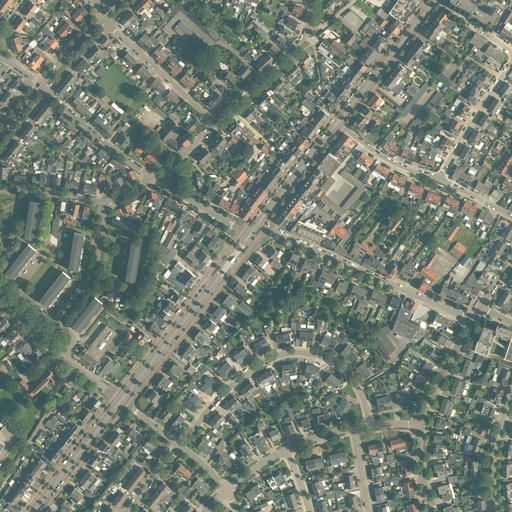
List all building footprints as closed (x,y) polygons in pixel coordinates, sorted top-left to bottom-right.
[(77,6),(74,9),(83,17),(88,12),(82,6),(75,0),(74,2),(73,3),(75,4),(77,6)] [(148,0),(143,0),(140,3),(145,8),(149,5),(152,8),(153,6),(150,3),(151,2),(150,2),(148,0)] [(154,0),(153,1),(158,6),(160,9),(162,7),(155,0),(154,0)] [(250,5),(251,0),(244,0),(241,11),(244,12),(247,4),(250,5)] [(339,5),(340,2),(331,0),(331,2),(326,1),(325,10),(328,10),(327,13),(332,13),(333,4),(339,5)] [(410,16),(419,4),(415,2),(412,0),(397,0),(388,13),(380,8),(376,14),(382,18),(386,21),(387,20),(390,15),(392,17),(403,25),(410,16)] [(178,11),(182,11),(186,6),(180,1),(174,8),(178,11)] [(8,7),(2,2),(0,5),(0,9),(4,12),(8,7)] [(27,7),(34,12),(38,7),(31,2),(27,7)] [(140,3),(135,8),(141,15),(144,12),(148,16),(150,14),(148,11),(145,8),(140,3)] [(160,9),(158,6),(154,10),(163,19),(164,18),(166,16),(167,16),(160,9)] [(296,14),(296,16),(300,17),(302,8),(291,6),(290,8),(283,6),(282,10),(284,11),(289,14),(290,12),(296,14)] [(30,18),(34,12),(27,7),(23,13),(30,18)] [(83,17),(74,9),(77,11),(74,14),(71,10),(69,12),(66,9),(63,13),(64,14),(70,19),(72,16),(78,22),(83,17)] [(456,26),(450,22),(452,21),(447,17),(449,15),(442,10),(438,15),(455,26),(456,26)] [(511,14),(511,12),(509,10),(502,22),(506,25),(511,14)] [(285,25),(286,23),(295,28),(298,22),(291,19),(292,18),(289,16),(290,14),(289,14),(284,11),(283,13),(282,13),(280,17),(285,19),(283,23),(284,24),(285,25)] [(132,24),(136,21),(137,22),(139,20),(136,17),(137,17),(135,15),(135,16),(131,12),(125,17),(130,23),(131,23),(132,24)] [(148,25),(152,25),(144,15),(141,18),(144,21),(147,25),(148,25)] [(455,26),(438,15),(435,19),(444,25),(452,31),(455,27),(455,26)] [(31,29),(25,24),(27,21),(20,17),(16,22),(23,27),(26,29),(30,31),(31,29)] [(121,21),(134,36),(138,32),(136,30),(132,26),(133,25),(132,24),(131,23),(130,23),(125,17),(121,21)] [(403,25),(392,17),(390,20),(393,22),(390,25),(391,26),(393,24),(400,29),(403,25)] [(40,24),(33,18),(31,21),(36,25),(38,26),(40,24)] [(388,23),(386,21),(382,18),(378,24),(377,24),(381,27),(382,26),(383,27),(386,23),(387,25),(388,23)] [(62,21),(59,24),(62,27),(68,33),(73,27),(67,21),(67,22),(63,19),(61,21),(62,21)] [(389,41),(396,33),(388,28),(387,30),(383,27),(382,26),(381,27),(377,24),(371,19),(367,24),(376,30),(389,41)] [(435,19),(431,24),(447,34),(449,31),(445,28),(444,28),(443,27),(444,25),(435,19)] [(279,26),(282,28),(280,31),(288,37),(289,36),(290,37),(292,34),(291,34),(292,32),(284,26),(285,25),(284,24),(283,23),(280,21),(277,23),(279,25),(279,26)] [(19,32),(23,27),(16,22),(12,27),(19,32)] [(253,25),(256,28),(265,36),(267,34),(262,29),(255,23),(253,25)] [(387,41),(382,38),(375,32),(376,30),(367,24),(367,23),(361,30),(370,36),(383,47),(387,41)] [(400,29),(393,24),(391,26),(390,25),(388,28),(396,33),(400,29)] [(431,24),(428,28),(438,34),(439,32),(441,34),(441,35),(444,37),(447,34),(431,24)] [(499,33),(505,37),(511,29),(505,25),(503,28),(499,33)] [(47,42),(54,48),(58,43),(52,37),(50,36),(53,33),(49,29),(46,26),(45,26),(41,30),(47,36),(50,39),(47,42)] [(63,38),(68,33),(62,27),(59,30),(56,27),(54,28),(57,31),(57,32),(63,38)] [(265,36),(256,28),(254,30),(258,34),(259,34),(264,38),(265,36)] [(438,34),(428,28),(426,31),(423,34),(438,46),(440,43),(437,41),(438,40),(435,38),(438,34)] [(276,36),(273,39),(281,46),(286,41),(279,36),(280,36),(274,31),(272,33),(276,36)] [(373,49),(363,42),(350,31),(343,40),(355,49),(359,44),(364,48),(357,56),(368,65),(377,53),(373,49)] [(142,45),(149,38),(147,35),(148,34),(146,32),(144,35),(143,35),(138,41),(142,45)] [(159,42),(162,38),(167,33),(165,32),(162,35),(161,35),(156,40),(159,42)] [(475,33),(473,37),(470,35),(466,41),(469,43),(469,42),(472,44),(473,45),(472,47),(474,48),(475,46),(474,45),(480,37),(475,33)] [(100,41),(100,42),(107,48),(105,51),(108,54),(109,54),(113,58),(117,55),(112,50),(111,47),(114,44),(110,41),(105,36),(100,41)] [(367,37),(363,42),(373,49),(374,48),(379,52),(383,47),(370,36),(368,38),(367,37)] [(10,39),(13,46),(28,41),(27,38),(20,40),(18,37),(10,39)] [(475,46),(479,49),(481,46),(481,47),(485,40),(480,37),(474,45),(475,46)] [(150,38),(149,38),(142,45),(147,50),(153,44),(152,43),(155,41),(153,39),(150,42),(148,39),(150,38)] [(429,55),(431,56),(433,54),(431,53),(431,52),(426,48),(428,46),(419,39),(415,44),(423,50),(429,55)] [(268,45),(266,48),(274,55),(279,49),(272,44),(266,40),(264,42),(268,45)] [(333,49),(334,49),(343,56),(347,51),(339,44),(334,40),(329,46),(333,49)] [(29,43),(28,41),(13,46),(14,52),(15,52),(15,53),(18,56),(23,50),(22,49),(21,46),(29,43)] [(319,45),(328,52),(329,53),(333,49),(329,46),(323,41),(319,45)] [(33,49),(36,47),(31,42),(24,51),(26,52),(31,47),(33,49)] [(49,53),(54,48),(47,42),(45,45),(41,42),(39,44),(43,47),(42,48),(49,53)] [(423,50),(415,44),(411,49),(425,60),(427,58),(420,53),(423,50)] [(325,54),(328,52),(319,45),(317,48),(325,54)] [(488,58),(494,49),(489,45),(484,53),(481,51),(478,56),(481,58),(483,54),(488,58),(487,59),(488,58)] [(102,51),(96,46),(92,51),(100,59),(102,60),(108,54),(105,51),(104,49),(102,51)] [(157,59),(164,51),(159,46),(157,49),(152,54),(157,59)] [(164,51),(157,59),(161,63),(166,58),(168,56),(170,58),(173,55),(171,53),(170,54),(165,49),(164,51)] [(411,49),(407,55),(414,61),(416,58),(423,63),(423,62),(425,60),(411,49)] [(494,49),(488,58),(492,60),(493,61),(499,53),(494,49)] [(32,53),(35,56),(33,59),(39,64),(44,59),(38,53),(37,54),(34,51),(32,53)] [(87,55),(95,63),(96,63),(100,59),(92,51),(87,55)] [(127,63),(133,57),(128,52),(122,58),(120,56),(118,58),(123,62),(124,61),(127,63)] [(30,57),(27,53),(22,58),(28,64),(35,69),(39,64),(33,59),(30,57)] [(267,65),(273,59),(267,54),(263,57),(260,53),(257,56),(259,58),(267,65)] [(306,65),(308,62),(310,64),(313,60),(311,58),(307,53),(306,53),(304,55),(300,59),(305,64),(302,67),(304,70),(305,71),(308,68),(306,65)] [(490,63),(492,64),(494,62),(498,65),(504,56),(499,53),(493,61),(492,60),(491,62),(490,63)] [(177,59),(173,55),(170,58),(168,60),(171,62),(166,67),(171,71),(180,60),(178,58),(177,59)] [(185,55),(180,60),(171,71),(175,76),(180,70),(183,67),(181,66),(183,63),(188,58),(185,55)] [(256,67),(261,71),(267,65),(259,58),(257,56),(256,55),(252,59),(256,62),(258,61),(260,63),(256,67)] [(414,61),(407,55),(402,60),(411,67),(413,65),(418,68),(420,66),(414,61)] [(187,67),(190,64),(194,59),(191,56),(188,59),(189,60),(184,65),(187,67)] [(358,63),(350,56),(347,59),(346,59),(349,61),(350,62),(362,72),(366,67),(359,62),(358,63)] [(137,61),(133,57),(127,63),(129,65),(127,68),(129,70),(131,67),(132,67),(137,61)] [(91,66),(84,59),(80,64),(84,68),(87,66),(89,68),(91,66)] [(346,59),(344,61),(349,65),(347,67),(348,67),(347,67),(359,76),(362,72),(350,62),(349,61),(346,59)] [(243,78),(250,71),(245,66),(244,66),(241,63),(239,65),(240,66),(235,71),(238,73),(243,78)] [(88,72),(84,68),(80,64),(75,69),(82,75),(84,77),(88,72)] [(192,76),(190,74),(188,72),(193,67),(190,64),(187,67),(183,71),(186,74),(185,75),(180,80),(184,84),(192,76)] [(231,85),(236,79),(234,77),(233,75),(232,76),(229,73),(230,72),(227,69),(228,68),(223,64),(220,67),(225,71),(220,77),(226,83),(227,82),(231,85)] [(290,68),(295,74),(300,69),(295,64),(290,68)] [(402,67),(399,64),(395,69),(408,80),(410,78),(411,77),(409,76),(412,71),(404,65),(402,67)] [(138,79),(141,76),(147,70),(142,66),(136,72),(137,72),(134,75),(136,77),(138,79)] [(202,75),(204,77),(209,72),(210,73),(213,71),(208,67),(206,69),(207,70),(202,75)] [(344,68),(342,70),(355,81),(359,76),(347,67),(346,69),(344,68)] [(298,76),(295,74),(290,68),(285,73),(287,75),(285,77),(290,82),(294,85),(296,84),(293,81),(298,77),(298,76)] [(344,79),(352,85),(355,81),(342,70),(340,68),(336,73),(338,74),(340,77),(341,77),(344,79)] [(410,81),(408,80),(395,69),(389,77),(395,83),(402,88),(414,97),(414,96),(416,94),(418,92),(419,90),(420,89),(410,81)] [(482,74),(489,79),(492,75),(485,69),(482,74)] [(146,80),(152,74),(147,70),(141,76),(144,78),(146,80)] [(311,77),(305,71),(304,70),(302,72),(308,79),(311,77)] [(415,73),(424,80),(427,77),(421,72),(420,73),(417,70),(415,73)] [(441,72),(436,77),(448,87),(452,81),(441,72)] [(77,77),(71,73),(68,77),(75,83),(78,79),(77,77)] [(195,78),(194,79),(192,76),(184,84),(189,89),(194,83),(196,80),(199,83),(204,77),(202,75),(200,73),(198,76),(197,76),(195,78)] [(484,83),(486,84),(489,79),(482,74),(479,79),(484,83)] [(14,78),(13,79),(12,80),(20,86),(24,82),(18,77),(15,76),(14,78)] [(20,86),(12,80),(13,79),(11,77),(10,79),(9,80),(11,81),(9,85),(17,91),(20,86)] [(75,83),(68,77),(64,82),(70,86),(73,82),(75,83)] [(93,87),(93,86),(95,84),(85,77),(83,79),(87,82),(93,87)] [(344,79),(341,77),(339,79),(336,77),(334,80),(335,81),(347,91),(349,89),(351,89),(352,87),(352,85),(344,79)] [(398,94),(400,91),(402,88),(395,83),(389,77),(382,85),(382,87),(387,91),(389,91),(391,89),(398,94)] [(152,86),(155,89),(161,83),(156,78),(150,85),(151,85),(148,88),(150,89),(152,86)] [(274,83),(281,90),(283,87),(285,89),(286,89),(290,94),(295,90),(288,83),(286,85),(280,78),(274,83)] [(481,87),(484,83),(479,79),(477,78),(474,83),(481,87)] [(346,94),(346,93),(347,91),(335,81),(333,84),(338,88),(337,90),(344,95),(345,95),(346,94)] [(478,92),(481,87),(474,83),(471,81),(468,85),(472,89),(472,88),(478,92)] [(60,86),(66,90),(70,86),(64,82),(60,86)] [(153,91),(157,95),(159,93),(160,93),(165,87),(161,83),(155,89),(153,91)] [(281,90),(274,83),(270,88),(277,95),(274,97),(282,104),(285,100),(280,94),(278,92),(281,90)] [(511,93),(511,87),(511,88),(511,87),(506,83),(502,88),(511,94),(510,95),(511,96),(511,93)] [(195,93),(200,88),(201,87),(197,84),(192,90),(195,93)] [(66,90),(60,86),(57,91),(62,95),(64,97),(68,92),(66,91),(66,90)] [(330,87),(328,90),(330,92),(340,100),(342,98),(343,98),(344,97),(344,95),(337,90),(335,92),(330,87)] [(77,93),(73,97),(75,99),(71,103),(75,107),(80,102),(82,100),(82,101),(84,98),(83,97),(81,99),(78,96),(83,90),(80,88),(77,93)] [(480,93),(478,92),(472,88),(472,89),(469,93),(476,98),(480,93)] [(504,98),(505,97),(508,99),(510,95),(511,94),(502,88),(499,93),(504,98)] [(0,98),(7,104),(10,100),(5,95),(3,94),(3,93),(1,91),(0,92),(0,93),(2,95),(0,98)] [(8,91),(5,95),(10,100),(14,95),(8,91)] [(213,91),(211,93),(214,96),(212,98),(217,103),(222,97),(217,93),(216,93),(214,91),(213,91)] [(336,105),(327,98),(326,98),(324,100),(316,94),(314,96),(308,91),(305,94),(319,105),(323,108),(325,105),(328,107),(327,108),(331,112),(334,108),(335,108),(336,107),(335,106),(336,105)] [(166,99),(169,102),(174,96),(170,92),(164,97),(162,100),(163,102),(166,99)] [(272,95),(270,97),(265,92),(260,97),(271,108),(276,112),(279,114),(281,111),(276,107),(275,107),(272,104),(274,101),(280,107),(282,104),(274,97),(272,95)] [(340,100),(330,92),(326,97),(327,98),(336,105),(340,100)] [(476,98),(469,93),(466,98),(473,103),(476,98)] [(104,94),(100,99),(105,103),(109,99),(104,94)] [(371,99),(378,104),(382,99),(375,94),(371,99)] [(209,95),(206,98),(205,99),(203,100),(204,101),(203,102),(206,105),(207,104),(212,108),(217,103),(212,98),(209,95)] [(179,100),(174,96),(169,102),(172,104),(169,107),(171,109),(173,106),(174,106),(179,100)] [(461,101),(457,107),(467,113),(470,107),(464,103),(466,101),(458,96),(457,99),(461,101)] [(271,108),(260,97),(256,101),(261,107),(263,105),(265,107),(265,106),(267,109),(268,108),(269,110),(274,114),(276,112),(271,108)] [(313,114),(323,122),(328,115),(306,98),(301,104),(303,105),(314,114),(313,114)] [(504,104),(501,102),(495,98),(492,103),(498,108),(501,109),(500,110),(502,112),(504,110),(502,108),(504,104)] [(374,109),(378,104),(371,99),(368,104),(374,109)] [(75,107),(80,111),(86,104),(82,101),(82,100),(80,102),(75,107)] [(45,106),(52,111),(56,107),(49,101),(48,102),(48,101),(47,102),(48,103),(45,106)] [(496,114),(495,113),(498,108),(492,103),(488,109),(491,110),(489,113),(492,115),(495,116),(496,114)] [(86,104),(80,111),(84,115),(90,108),(91,108),(93,106),(91,105),(89,107),(86,104)] [(261,118),(256,113),(257,112),(251,105),(247,110),(254,117),(254,116),(260,122),(262,121),(261,118)] [(323,122),(313,114),(314,114),(303,105),(300,109),(303,112),(302,113),(305,116),(319,127),(323,122)] [(49,116),(52,111),(45,106),(42,110),(47,114),(49,116)] [(382,117),(378,114),(373,110),(372,111),(366,106),(362,112),(371,119),(373,116),(374,117),(376,116),(381,120),(383,118),(382,117)] [(467,113),(457,107),(456,110),(454,112),(457,114),(457,115),(463,118),(467,113)] [(95,111),(91,108),(90,108),(84,115),(88,119),(95,111)] [(49,116),(47,114),(42,110),(38,115),(43,119),(46,121),(49,116)] [(249,121),(254,117),(247,110),(242,114),(249,121)] [(124,121),(128,114),(124,111),(119,117),(124,121)] [(433,115),(429,112),(422,120),(428,123),(433,115)] [(67,117),(62,113),(58,118),(63,122),(67,117)] [(92,122),(96,126),(103,119),(104,119),(106,117),(104,116),(99,113),(96,117),(96,118),(92,122)] [(172,113),(169,116),(171,118),(170,119),(172,121),(174,122),(178,119),(172,113)] [(193,113),(191,114),(190,116),(193,119),(190,121),(196,127),(200,123),(195,117),(196,116),(193,113)] [(356,120),(366,128),(368,125),(367,124),(369,121),(360,114),(356,120)] [(481,119),(488,123),(491,118),(490,117),(485,114),(481,119)] [(40,124),(40,123),(42,125),(45,121),(46,121),(43,119),(38,115),(34,119),(40,124)] [(271,120),(266,116),(263,119),(268,123),(268,124),(270,126),(273,122),(271,120)] [(315,132),(319,127),(305,116),(300,121),(308,127),(315,132)] [(60,127),(63,130),(65,128),(71,121),(67,117),(63,122),(61,124),(60,123),(58,125),(60,127)] [(449,124),(457,129),(460,123),(454,119),(454,120),(450,118),(449,120),(450,121),(449,124)] [(96,126),(101,130),(105,125),(103,123),(105,120),(104,119),(103,119),(96,126)] [(169,138),(178,128),(179,128),(180,127),(174,122),(172,121),(170,119),(169,119),(172,122),(171,122),(163,131),(160,134),(159,136),(179,152),(186,146),(182,142),(179,145),(169,138)] [(484,128),(485,128),(488,130),(490,126),(491,125),(488,123),(481,119),(478,124),(484,128)] [(366,128),(356,120),(352,125),(359,131),(359,132),(362,134),(367,129),(366,128)] [(70,131),(76,124),(71,121),(65,128),(67,129),(65,131),(64,132),(67,134),(70,131)] [(196,127),(190,121),(187,124),(184,121),(183,123),(186,126),(191,132),(196,127)] [(255,134),(245,125),(242,128),(241,127),(235,121),(230,125),(236,132),(239,130),(248,139),(245,141),(247,143),(249,140),(253,136),(255,134)] [(105,125),(101,130),(105,134),(111,126),(112,127),(114,125),(112,123),(110,126),(109,124),(110,124),(108,122),(105,125)] [(28,128),(33,132),(37,127),(31,123),(31,124),(28,128)] [(252,126),(258,132),(261,129),(255,123),(252,126)] [(315,132),(308,127),(307,128),(301,123),(296,128),(302,132),(304,133),(303,134),(307,137),(308,136),(310,138),(315,132)] [(457,129),(449,124),(448,123),(444,129),(447,130),(447,131),(454,134),(457,129)] [(74,135),(80,128),(76,124),(70,131),(74,135)] [(234,134),(236,132),(230,125),(225,130),(232,137),(229,140),(231,142),(233,144),(235,146),(238,143),(235,140),(238,138),(234,134)] [(114,128),(112,127),(111,126),(105,134),(110,138),(114,132),(112,131),(114,128)] [(32,138),(35,134),(33,132),(28,128),(24,132),(29,137),(32,138),(31,140),(33,141),(34,139),(32,138)] [(186,146),(188,143),(192,139),(185,133),(184,134),(179,129),(176,132),(185,139),(182,142),(186,146)] [(82,130),(82,131),(75,138),(79,141),(79,140),(80,141),(82,139),(87,134),(82,130)] [(475,130),(472,135),(478,139),(481,133),(475,130)] [(21,137),(26,141),(28,143),(30,140),(31,140),(32,138),(29,137),(24,132),(21,137)] [(266,138),(269,141),(274,135),(271,132),(266,138)] [(297,140),(305,145),(308,140),(302,136),(301,138),(299,137),(300,136),(294,132),(291,135),(297,140)] [(131,137),(124,133),(120,138),(118,140),(120,141),(119,142),(125,146),(130,139),(131,137)] [(357,144),(352,139),(345,133),(339,140),(346,146),(348,147),(352,150),(357,144)] [(390,133),(383,140),(386,142),(383,147),(388,150),(394,140),(392,139),(394,135),(390,133)] [(87,143),(91,138),(87,134),(82,139),(80,141),(79,140),(79,141),(78,142),(80,144),(79,144),(82,147),(87,143)] [(227,147),(230,143),(231,142),(229,140),(228,139),(226,141),(220,135),(215,140),(223,148),(225,146),(227,147)] [(439,141),(441,142),(447,146),(451,140),(444,136),(444,137),(441,135),(439,137),(440,138),(439,141)] [(475,144),(478,146),(481,142),(482,143),(484,140),(481,139),(481,140),(478,139),(472,135),(468,140),(471,142),(475,144)] [(253,136),(249,140),(254,145),(258,140),(253,136)] [(300,150),(305,145),(297,140),(296,142),(288,136),(286,139),(286,140),(293,145),(300,150)] [(87,143),(89,145),(91,147),(95,142),(91,138),(87,143)] [(300,150),(293,145),(286,140),(284,142),(280,139),(279,140),(278,142),(280,143),(280,144),(288,151),(296,156),(300,150)] [(221,150),(223,148),(215,140),(210,144),(213,147),(210,150),(212,152),(215,155),(216,156),(222,151),(221,150)] [(254,145),(249,140),(247,143),(245,145),(250,149),(254,145)] [(343,154),(347,157),(352,150),(348,147),(346,146),(339,140),(334,147),(341,152),(343,154)] [(394,140),(388,150),(394,154),(398,147),(392,144),(395,140),(394,140)] [(24,152),(22,150),(25,147),(22,145),(23,145),(17,141),(14,145),(21,152),(21,153),(23,154),(24,152)] [(95,150),(99,146),(99,145),(95,142),(91,147),(95,150)] [(447,146),(441,142),(439,145),(437,143),(435,146),(438,147),(438,148),(444,151),(447,146)] [(415,151),(410,149),(406,159),(412,161),(415,155),(416,152),(419,153),(421,146),(422,145),(418,143),(415,151)] [(288,151),(280,144),(278,146),(277,149),(279,150),(292,161),(296,156),(288,151)] [(10,150),(18,156),(21,152),(21,153),(21,152),(14,145),(10,150)] [(65,146),(62,151),(68,155),(71,151),(67,146),(65,146)] [(139,146),(138,147),(134,151),(139,156),(140,154),(150,164),(155,159),(152,156),(153,155),(147,150),(147,149),(145,148),(143,150),(139,146)] [(406,159),(410,149),(409,152),(406,151),(407,147),(405,146),(403,150),(400,157),(406,159)] [(471,152),(472,150),(472,149),(465,146),(462,151),(472,156),(472,155),(473,155),(474,153),(471,152)] [(341,164),(345,159),(342,156),(343,154),(341,152),(334,147),(330,152),(328,154),(335,159),(341,164)] [(99,157),(98,157),(100,159),(106,151),(102,148),(98,153),(100,155),(99,157)] [(428,155),(425,166),(431,168),(434,157),(435,157),(437,151),(436,151),(430,148),(428,155)] [(511,151),(506,148),(502,154),(503,154),(503,155),(511,161),(511,160),(511,151)] [(211,159),(215,155),(212,152),(210,154),(206,149),(201,153),(206,159),(208,156),(211,159)] [(17,161),(15,160),(18,156),(10,150),(6,154),(12,159),(14,161),(13,162),(16,163),(17,161)] [(292,161),(279,150),(277,152),(284,158),(282,160),(289,165),(292,161)] [(100,159),(99,161),(100,162),(101,160),(104,162),(106,159),(107,160),(111,155),(106,151),(100,159)] [(459,157),(466,160),(469,162),(471,158),(473,159),(474,156),(473,155),(472,155),(472,156),(462,151),(459,157)] [(206,159),(201,153),(197,158),(201,163),(199,165),(204,170),(207,168),(205,166),(209,162),(206,159)] [(363,162),(367,157),(362,153),(358,158),(363,162)] [(497,153),(495,156),(509,165),(511,161),(503,155),(502,156),(500,156),(501,155),(497,153)] [(3,159),(8,163),(12,159),(6,154),(3,159)] [(277,159),(272,154),(268,159),(270,161),(284,172),(289,165),(282,160),(279,163),(276,160),(277,159)] [(328,154),(317,167),(317,168),(323,173),(324,173),(327,176),(328,175),(329,176),(338,165),(339,166),(341,164),(335,159),(328,154)] [(419,164),(425,166),(428,155),(422,154),(422,157),(421,157),(419,164)] [(110,162),(115,165),(119,160),(114,156),(110,162)] [(507,169),(509,165),(495,156),(494,158),(499,161),(498,163),(507,169)] [(373,161),(367,157),(363,162),(369,166),(373,161)] [(119,160),(115,165),(114,167),(118,170),(119,169),(120,168),(123,163),(119,160)] [(280,176),(281,175),(284,172),(270,161),(268,163),(275,168),(273,170),(280,176)] [(483,167),(485,168),(488,170),(491,167),(484,162),(481,166),(483,167)] [(261,167),(265,170),(270,174),(277,180),(280,176),(273,170),(265,163),(261,167)] [(507,169),(498,163),(493,170),(502,175),(504,173),(507,169)] [(32,183),(40,184),(41,174),(35,173),(36,170),(33,170),(35,168),(33,166),(34,165),(33,164),(29,169),(29,173),(33,173),(33,177),(32,183)] [(378,164),(374,170),(373,172),(378,175),(379,173),(383,168),(378,164)] [(65,187),(72,188),(75,172),(68,170),(69,166),(66,165),(65,173),(69,174),(68,180),(67,180),(65,187)] [(129,177),(130,180),(135,178),(131,170),(127,173),(123,166),(121,170),(125,179),(129,177)] [(234,192),(236,190),(239,186),(249,175),(239,166),(235,171),(231,176),(237,180),(232,186),(231,185),(229,188),(234,192)] [(457,166),(455,169),(452,176),(457,179),(461,172),(462,170),(463,170),(464,168),(462,167),(462,168),(457,166)] [(191,173),(192,179),(201,178),(200,171),(195,167),(193,169),(193,173),(191,173)] [(319,178),(323,173),(317,168),(313,173),(319,178)] [(383,168),(379,173),(385,177),(389,171),(383,168)] [(367,169),(364,173),(359,180),(361,182),(369,170),(367,169)] [(364,184),(370,177),(369,176),(372,172),(369,170),(361,182),(362,183),(364,184)] [(75,172),(72,188),(78,190),(80,182),(79,182),(80,179),(77,178),(78,173),(75,172)] [(274,184),(277,180),(270,174),(269,176),(264,172),(262,175),(267,179),(274,184)] [(461,172),(457,179),(463,182),(466,175),(461,172)] [(466,175),(463,182),(468,185),(470,182),(473,184),(476,177),(473,175),(474,175),(468,172),(466,175)] [(118,178),(115,180),(114,180),(115,182),(118,187),(124,184),(122,180),(119,174),(116,176),(118,178)] [(308,179),(314,184),(318,179),(312,174),(308,179)] [(394,174),(390,180),(389,182),(391,183),(391,184),(395,186),(400,177),(394,174)] [(270,189),(271,188),(274,184),(267,179),(262,175),(258,179),(263,183),(270,189)] [(107,192),(113,189),(110,184),(113,183),(109,176),(106,178),(108,182),(103,185),(104,187),(102,187),(102,191),(104,194),(107,192)] [(401,189),(402,186),(406,180),(400,177),(395,186),(400,188),(401,189)] [(202,188),(201,178),(192,179),(192,184),(195,184),(195,188),(202,188)] [(510,181),(506,178),(501,184),(503,186),(501,188),(503,190),(510,181)] [(259,186),(267,193),(270,189),(263,183),(258,179),(257,181),(255,183),(259,186)] [(314,184),(308,179),(303,186),(311,192),(312,191),(316,194),(314,197),(318,200),(320,197),(319,196),(323,191),(314,184)] [(97,186),(96,185),(97,183),(92,181),(91,184),(89,192),(95,194),(97,186)] [(381,189),(380,191),(383,192),(384,190),(388,183),(386,181),(383,186),(384,186),(382,189),(381,189)] [(480,191),(484,184),(478,181),(474,188),(480,191)] [(506,191),(508,192),(511,186),(511,182),(510,181),(503,190),(501,193),(496,199),(498,201),(506,191)] [(484,184),(480,191),(485,194),(489,187),(487,186),(488,184),(485,182),(484,184)] [(85,183),(83,191),(89,192),(91,184),(85,183)] [(212,199),(219,185),(216,183),(214,186),(210,184),(208,187),(205,195),(212,199)] [(367,187),(364,184),(362,183),(358,188),(356,190),(361,194),(363,192),(367,187)] [(407,193),(413,196),(417,186),(411,183),(408,190),(409,190),(407,193)] [(248,187),(263,198),(267,193),(259,186),(257,189),(251,184),(248,187)] [(309,199),(311,197),(313,194),(311,192),(303,186),(299,191),(305,196),(309,199)] [(413,196),(419,198),(419,199),(420,196),(424,189),(417,186),(413,196)] [(251,197),(259,203),(263,198),(248,187),(247,189),(253,194),(251,197)] [(244,202),(245,202),(254,209),(259,203),(251,197),(240,189),(237,192),(238,196),(245,201),(244,202)] [(153,203),(157,195),(151,191),(145,205),(148,206),(150,202),(153,203)] [(299,191),(295,196),(305,204),(307,202),(303,199),(305,196),(299,191)] [(425,201),(431,204),(435,194),(428,192),(426,198),(425,201)] [(367,194),(361,200),(365,204),(371,197),(367,194)] [(431,204),(436,206),(437,206),(437,205),(438,203),(441,197),(435,194),(431,204)] [(164,198),(157,195),(153,203),(156,205),(155,208),(158,209),(164,198)] [(224,196),(222,199),(221,199),(218,205),(223,208),(227,201),(227,202),(229,199),(224,196)] [(289,203),(300,212),(303,214),(306,217),(314,208),(311,206),(308,203),(306,205),(305,204),(295,196),(289,203)] [(444,203),(443,206),(449,208),(453,199),(446,197),(444,203)] [(166,217),(166,215),(172,202),(166,199),(163,207),(166,208),(163,215),(166,217)] [(455,210),(456,208),(459,202),(453,199),(449,208),(448,212),(453,214),(451,217),(454,218),(457,211),(455,210)] [(30,201),(27,219),(37,221),(40,203),(30,201)] [(64,210),(65,202),(58,201),(57,209),(64,210)] [(232,204),(227,202),(227,201),(223,208),(229,211),(232,204)] [(70,214),(72,203),(65,202),(64,210),(64,212),(69,214),(70,214)] [(175,213),(179,205),(172,202),(166,215),(166,217),(164,220),(167,221),(171,214),(174,216),(175,213)] [(241,207),(244,210),(250,215),(254,209),(245,202),(241,207)] [(461,208),(462,209),(460,212),(466,215),(471,205),(465,202),(461,208)] [(77,215),(77,213),(79,205),(72,203),(70,214),(71,214),(70,217),(65,215),(63,221),(67,223),(66,224),(65,227),(69,229),(71,230),(77,215)] [(233,203),(232,204),(229,211),(234,214),(238,207),(239,206),(233,203)] [(300,212),(289,203),(285,208),(295,216),(300,212)] [(131,215),(134,213),(131,207),(130,207),(128,204),(122,207),(125,212),(123,212),(124,213),(123,213),(120,215),(126,218),(131,215)] [(346,211),(348,209),(344,205),(341,208),(337,213),(342,216),(346,211)] [(473,216),(473,215),(477,208),(471,205),(466,215),(465,216),(469,218),(466,223),(471,225),(475,218),(472,217),(472,216),(473,216)] [(88,221),(91,207),(85,206),(83,214),(83,215),(82,219),(85,220),(88,221)] [(244,210),(241,207),(240,208),(238,207),(234,214),(240,217),(244,210)] [(285,208),(283,211),(281,214),(288,219),(295,225),(298,221),(303,214),(300,212),(295,216),(285,208)] [(240,217),(246,220),(250,215),(244,210),(240,217)] [(477,220),(480,222),(479,224),(481,226),(483,224),(482,223),(487,213),(481,210),(478,217),(478,218),(477,220)] [(181,224),(183,225),(189,214),(183,211),(179,218),(183,220),(181,224)] [(487,226),(489,223),(493,217),(487,213),(482,223),(483,224),(483,223),(487,226)] [(195,218),(189,214),(183,225),(183,226),(189,229),(195,218)] [(281,214),(276,220),(275,221),(282,227),(288,219),(281,214)] [(320,223),(321,221),(322,220),(320,219),(315,215),(314,217),(315,219),(320,223)] [(393,231),(403,219),(399,216),(389,229),(389,228),(386,232),(388,234),(391,231),(393,231)] [(116,229),(119,220),(113,217),(109,226),(116,229)] [(37,221),(27,219),(24,238),(34,239),(37,221)] [(289,232),(289,231),(289,232),(295,225),(288,219),(282,227),(284,228),(289,232)] [(347,232),(349,229),(354,223),(352,221),(347,227),(345,230),(340,225),(342,221),(339,219),(338,221),(328,234),(322,242),(319,245),(328,249),(333,242),(329,239),(333,235),(335,233),(339,236),(340,235),(342,236),(346,231),(347,232)] [(122,232),(126,223),(119,220),(116,229),(122,232)] [(322,231),(310,226),(304,223),(298,221),(295,225),(289,232),(301,237),(305,239),(319,245),(322,242),(328,234),(327,233),(322,231)] [(159,243),(163,245),(170,232),(169,232),(173,224),(170,222),(159,243)] [(198,238),(205,226),(200,222),(192,235),(198,238)] [(122,232),(128,234),(132,226),(126,223),(122,232)] [(367,224),(362,230),(366,233),(371,227),(367,224)] [(445,238),(450,241),(460,228),(455,224),(445,238)] [(502,229),(504,231),(511,235),(511,232),(511,227),(508,225),(506,228),(504,226),(503,228),(500,227),(499,229),(501,230),(502,229)] [(139,229),(132,226),(128,234),(135,237),(139,229)] [(209,228),(205,233),(213,239),(208,245),(215,250),(217,246),(218,247),(219,245),(218,245),(222,240),(216,235),(217,234),(209,228)] [(333,242),(328,249),(333,251),(347,234),(350,236),(352,233),(349,230),(349,229),(347,232),(346,231),(342,236),(340,235),(339,236),(340,236),(334,243),(333,242)] [(165,258),(170,249),(171,249),(180,231),(177,230),(175,234),(170,232),(163,245),(159,254),(165,258)] [(511,235),(504,231),(501,236),(508,240),(511,235)] [(72,251),(81,252),(84,234),(74,233),(72,251)] [(347,234),(333,251),(337,253),(342,247),(344,245),(343,244),(350,236),(347,234)] [(345,252),(343,256),(351,260),(357,249),(358,248),(360,244),(356,241),(353,246),(354,246),(349,254),(346,251),(345,252)] [(449,252),(458,259),(467,248),(458,241),(449,252)] [(499,241),(496,246),(502,250),(505,244),(499,241)] [(351,260),(358,264),(363,256),(359,254),(359,255),(357,254),(360,249),(367,253),(371,256),(371,255),(372,256),(373,254),(377,247),(377,246),(376,246),(373,244),(371,247),(369,246),(362,242),(360,244),(358,248),(357,249),(351,260)] [(28,244),(17,259),(24,264),(36,250),(28,244)] [(129,262),(138,263),(141,245),(132,244),(129,262)] [(342,247),(337,253),(343,256),(345,252),(346,251),(348,247),(345,245),(344,245),(342,247)] [(372,259),(371,258),(366,267),(374,271),(379,263),(380,261),(383,258),(385,255),(382,253),(383,250),(377,246),(377,247),(373,254),(372,256),(374,254),(377,256),(376,259),(373,257),(372,259)] [(499,255),(502,250),(496,246),(493,251),(490,250),(499,255)] [(277,261),(283,253),(280,250),(278,252),(273,248),(268,253),(274,259),(272,261),(278,265),(276,269),(278,270),(281,271),(283,266),(280,265),(280,264),(277,261)] [(394,254),(398,257),(402,251),(399,248),(394,254)] [(203,252),(200,256),(197,259),(193,256),(194,255),(190,251),(184,258),(199,269),(200,269),(202,267),(205,265),(204,264),(206,262),(210,257),(208,255),(209,253),(203,249),(201,251),(203,252)] [(496,261),(499,255),(490,250),(488,254),(487,254),(487,255),(489,257),(496,261)] [(81,252),(72,251),(69,269),(70,269),(70,270),(72,270),(73,270),(78,270),(81,252)] [(426,277),(423,281),(422,281),(417,289),(423,292),(428,284),(430,285),(432,282),(437,275),(428,268),(438,255),(434,252),(424,265),(421,270),(419,272),(426,277)] [(294,268),(299,256),(293,253),(289,262),(291,263),(291,266),(294,268)] [(466,253),(459,262),(462,265),(469,256),(466,253)] [(261,266),(266,260),(260,255),(255,262),(261,266)] [(384,266),(386,263),(384,261),(385,260),(383,258),(386,255),(385,255),(383,258),(380,261),(379,263),(374,271),(379,273),(383,269),(384,266)] [(361,265),(366,267),(371,258),(369,258),(368,260),(365,258),(365,257),(363,256),(358,264),(361,265)] [(419,263),(417,262),(419,259),(416,257),(414,260),(412,262),(405,275),(410,278),(415,270),(415,271),(416,269),(419,263)] [(493,266),(496,261),(489,257),(486,262),(493,266)] [(411,258),(409,261),(406,265),(404,264),(399,272),(405,275),(412,262),(414,260),(411,258)] [(24,264),(17,259),(6,273),(13,279),(24,264)] [(307,273),(312,263),(305,260),(301,270),(307,273)] [(397,267),(399,264),(394,261),(392,264),(387,271),(383,269),(379,273),(390,278),(397,267)] [(135,281),(138,263),(129,262),(126,280),(135,281)] [(193,280),(195,276),(177,262),(174,266),(175,266),(170,272),(172,273),(167,279),(171,282),(176,286),(177,287),(182,291),(187,285),(189,286),(193,280)] [(312,263),(307,273),(313,275),(318,265),(312,263)] [(260,273),(251,266),(247,272),(255,279),(256,279),(259,275),(258,275),(260,273)] [(445,297),(448,298),(456,302),(459,293),(461,294),(464,290),(466,287),(470,289),(475,282),(477,280),(476,279),(480,272),(475,269),(464,284),(463,284),(461,286),(457,283),(456,283),(455,286),(454,286),(453,290),(449,289),(448,289),(445,297)] [(484,270),(478,279),(484,282),(488,276),(485,274),(487,271),(484,270)] [(262,271),(260,274),(268,280),(270,278),(266,274),(262,271)] [(325,281),(329,273),(322,271),(318,281),(315,280),(312,286),(315,288),(318,282),(324,285),(325,281)] [(51,286),(59,292),(70,278),(63,272),(51,286)] [(251,284),(255,279),(247,272),(243,277),(251,284)] [(335,276),(329,273),(325,281),(332,284),(335,276)] [(344,293),(348,282),(344,281),(343,283),(339,282),(336,290),(344,293)] [(241,294),(243,291),(246,292),(247,289),(246,288),(238,282),(234,288),(237,290),(236,291),(241,294)] [(475,287),(480,290),(482,286),(475,282),(470,289),(472,290),(473,290),(474,287),(475,287)] [(442,287),(439,294),(445,297),(448,289),(446,288),(447,285),(444,284),(442,287)] [(350,293),(349,296),(352,296),(351,297),(355,299),(355,298),(356,298),(360,288),(354,285),(350,293)] [(47,306),(59,292),(51,286),(40,300),(47,306)] [(121,287),(114,288),(114,297),(122,296),(121,287)] [(459,293),(456,302),(463,304),(465,298),(467,299),(470,295),(471,293),(473,290),(472,290),(470,289),(466,287),(464,290),(461,294),(459,293)] [(107,298),(114,297),(114,288),(106,289),(107,298)] [(366,291),(360,288),(356,298),(360,300),(355,310),(360,313),(361,311),(364,305),(361,303),(363,299),(366,291)] [(174,296),(169,292),(167,291),(165,293),(167,295),(178,304),(183,298),(176,293),(174,296)] [(376,301),(380,293),(373,291),(367,303),(374,306),(376,301)] [(501,298),(507,301),(510,295),(504,291),(501,298)] [(386,296),(380,293),(376,301),(380,303),(379,304),(382,305),(386,296)] [(470,295),(471,293),(470,295),(467,299),(465,298),(463,304),(464,305),(465,303),(471,307),(476,298),(470,295)] [(248,316),(253,311),(242,302),(239,305),(237,303),(237,302),(228,295),(223,302),(230,307),(232,304),(248,316)] [(419,303),(405,296),(403,302),(406,303),(404,307),(414,312),(419,303)] [(95,297),(83,312),(91,317),(102,303),(95,297)] [(392,309),(395,310),(397,306),(400,298),(397,297),(396,299),(392,297),(388,305),(392,307),(392,309)] [(160,301),(160,302),(158,305),(158,306),(169,314),(171,310),(173,311),(177,306),(170,301),(170,300),(168,298),(166,300),(163,298),(160,301)] [(497,305),(502,308),(505,303),(506,303),(507,301),(501,298),(497,305)] [(428,334),(428,333),(424,332),(425,328),(410,320),(414,312),(404,307),(406,303),(403,302),(401,307),(397,315),(394,323),(391,330),(412,341),(417,342),(424,334),(428,336),(428,334)] [(505,303),(502,308),(508,311),(511,306),(506,303),(505,303)] [(170,315),(169,314),(158,306),(154,310),(149,318),(150,319),(154,322),(155,323),(159,318),(164,322),(166,319),(167,320),(170,315)] [(227,316),(224,314),(226,312),(225,312),(225,311),(219,306),(214,314),(217,317),(216,319),(221,324),(227,316)] [(115,311),(108,307),(106,311),(112,315),(115,311)] [(380,308),(376,317),(375,319),(379,320),(379,319),(383,309),(380,308)] [(91,317),(83,312),(72,326),(79,332),(91,317)] [(432,327),(434,324),(440,327),(446,317),(438,312),(433,320),(432,319),(430,323),(429,325),(432,327)] [(149,323),(146,327),(148,329),(156,334),(160,329),(156,326),(156,325),(154,323),(155,323),(154,322),(150,319),(149,318),(147,317),(145,320),(149,323)] [(440,327),(438,330),(440,327),(443,329),(441,333),(449,337),(450,334),(453,330),(457,323),(446,317),(440,327)] [(3,330),(9,324),(4,318),(0,321),(0,326),(0,327),(3,330)] [(204,325),(210,330),(212,332),(218,325),(209,319),(204,325)] [(294,334),(299,334),(299,340),(306,340),(307,329),(300,328),(301,322),(294,321),(294,334)] [(224,332),(226,328),(228,326),(224,322),(219,328),(224,332)] [(487,354),(494,335),(494,334),(496,335),(497,334),(504,337),(505,332),(511,334),(511,330),(499,326),(494,324),(492,329),(483,326),(475,350),(489,354),(487,354)] [(119,335),(111,329),(106,325),(87,350),(84,347),(78,354),(94,366),(105,353),(106,351),(108,348),(116,338),(117,337),(119,335)] [(384,358),(393,351),(396,349),(386,335),(390,331),(387,327),(386,328),(384,326),(381,329),(383,331),(380,333),(378,330),(372,335),(373,337),(370,339),(384,358)] [(248,338),(243,329),(242,327),(239,329),(242,334),(245,340),(248,338)] [(140,334),(138,336),(145,342),(149,337),(139,329),(138,332),(140,334)] [(11,340),(17,334),(13,330),(7,336),(7,335),(3,338),(1,336),(0,337),(0,343),(1,343),(4,346),(11,340)] [(282,335),(283,341),(290,340),(289,334),(291,333),(290,330),(282,331),(282,335)] [(435,341),(438,343),(444,346),(449,337),(441,333),(436,330),(432,336),(434,337),(433,340),(435,341)] [(210,338),(208,336),(202,332),(200,331),(196,336),(200,339),(199,340),(202,343),(204,340),(207,342),(209,342),(211,339),(210,338)] [(283,341),(282,335),(279,335),(278,331),(274,332),(275,336),(277,343),(283,341)] [(140,347),(145,342),(138,336),(136,339),(132,336),(128,332),(124,338),(128,342),(129,339),(133,342),(133,343),(136,345),(136,344),(140,347)] [(331,336),(327,346),(333,349),(336,342),(335,342),(337,339),(340,340),(342,342),(345,337),(347,335),(344,333),(341,338),(337,336),(338,334),(333,332),(331,337),(331,336)] [(18,334),(17,334),(11,340),(13,342),(9,346),(10,347),(6,350),(9,354),(14,350),(12,348),(16,344),(15,344),(22,338),(18,334)] [(327,346),(331,336),(325,334),(324,337),(323,337),(321,343),(327,346)] [(511,334),(504,358),(502,357),(502,358),(511,360),(511,334)] [(269,346),(265,339),(263,335),(257,338),(263,349),(269,346)] [(121,342),(116,338),(108,348),(113,352),(121,342)] [(224,345),(215,338),(212,341),(221,348),(223,346),(224,345)] [(257,338),(251,341),(253,345),(257,352),(263,349),(257,338)] [(24,358),(26,356),(33,350),(31,349),(32,348),(29,345),(28,346),(26,343),(18,350),(24,358)] [(349,344),(348,344),(346,347),(341,353),(346,357),(353,348),(349,344)] [(185,349),(196,358),(199,354),(203,356),(207,351),(199,346),(196,349),(191,345),(189,347),(188,346),(185,349)] [(242,350),(239,352),(245,360),(251,355),(243,345),(240,347),(242,350)] [(122,358),(123,356),(127,359),(131,354),(130,354),(132,351),(126,346),(123,351),(122,351),(120,354),(121,354),(120,356),(122,358)] [(430,356),(430,355),(436,359),(440,352),(435,349),(435,348),(434,348),(433,348),(430,346),(426,354),(430,356)] [(420,358),(422,355),(409,347),(408,350),(420,358)] [(351,361),(356,355),(358,352),(353,348),(346,357),(351,361)] [(196,358),(185,349),(183,352),(184,353),(182,356),(188,360),(189,360),(191,362),(193,360),(190,358),(192,355),(196,358)] [(38,356),(33,350),(26,356),(29,359),(26,361),(27,362),(24,364),(29,370),(33,366),(30,363),(32,361),(38,356)] [(116,359),(106,351),(105,353),(114,361),(116,359)] [(239,364),(245,360),(239,352),(234,356),(239,364)] [(477,354),(475,362),(478,363),(481,364),(484,357),(477,354)] [(98,373),(99,372),(100,371),(105,375),(110,368),(112,370),(111,372),(114,374),(121,367),(117,364),(116,365),(114,363),(110,359),(103,369),(100,366),(98,369),(97,371),(97,370),(96,372),(98,373)] [(225,364),(222,367),(229,374),(234,369),(225,359),(222,361),(225,364)] [(429,371),(433,365),(427,361),(426,360),(426,361),(423,359),(421,361),(422,362),(421,363),(424,365),(422,368),(429,371)] [(464,367),(471,369),(476,370),(478,363),(475,362),(474,361),(472,361),(466,359),(464,367)] [(360,373),(368,368),(364,362),(362,363),(356,367),(360,373)] [(498,375),(507,378),(510,372),(504,369),(506,365),(499,363),(498,366),(501,367),(498,375)] [(183,372),(185,370),(177,364),(176,366),(174,364),(172,366),(173,366),(170,369),(177,374),(180,370),(183,372)] [(304,372),(305,373),(304,377),(309,379),(311,374),(313,366),(306,364),(304,372)] [(283,374),(289,373),(288,365),(281,366),(283,374)] [(311,374),(311,376),(314,377),(315,379),(317,378),(318,376),(317,376),(319,368),(313,366),(311,374)] [(368,368),(360,373),(364,378),(370,374),(372,372),(371,370),(373,369),(370,366),(368,368)] [(223,379),(229,374),(222,367),(217,371),(223,379)] [(471,369),(464,367),(461,373),(468,376),(469,377),(469,376),(472,377),(473,375),(469,374),(471,369)] [(22,379),(18,383),(32,398),(48,382),(51,384),(57,378),(48,369),(45,372),(44,371),(29,386),(22,379)] [(271,386),(275,382),(276,385),(278,386),(279,386),(280,387),(281,388),(283,387),(281,383),(279,378),(276,379),(275,378),(274,377),(274,378),(270,370),(264,374),(270,384),(271,384),(271,386)] [(412,379),(415,380),(415,381),(421,385),(425,378),(419,375),(420,374),(419,373),(418,374),(415,372),(414,374),(415,375),(412,379)] [(270,384),(264,374),(258,378),(262,383),(259,386),(264,393),(265,394),(266,396),(267,397),(269,396),(268,391),(265,387),(265,386),(270,384)] [(324,382),(328,386),(335,378),(330,374),(325,380),(326,380),(324,382)] [(507,378),(498,375),(496,382),(505,385),(507,378)] [(167,385),(171,381),(169,380),(168,380),(164,376),(159,383),(162,386),(163,386),(167,390),(169,387),(167,385)] [(203,381),(213,390),(218,384),(210,378),(208,376),(203,381)] [(340,383),(335,378),(328,386),(329,387),(328,388),(332,392),(335,389),(340,383)] [(407,388),(407,386),(409,382),(404,378),(402,382),(401,382),(403,385),(404,385),(405,389),(407,388)] [(80,386),(71,379),(68,383),(77,390),(80,386)] [(453,386),(463,389),(464,389),(466,382),(463,381),(461,380),(461,381),(455,379),(453,386)] [(213,390),(203,381),(201,384),(200,383),(198,386),(201,388),(200,388),(208,395),(213,390)] [(195,385),(191,382),(189,384),(193,388),(198,391),(200,389),(195,385)] [(251,383),(246,387),(253,396),(254,396),(259,393),(260,394),(261,393),(262,395),(264,393),(259,386),(255,388),(251,383)] [(403,401),(401,392),(398,393),(398,390),(397,390),(396,386),(394,387),(393,385),(389,386),(391,392),(395,391),(395,394),(397,403),(403,401)] [(390,404),(388,396),(388,393),(391,392),(389,386),(386,386),(386,388),(384,389),(385,393),(381,394),(381,393),(384,406),(390,404)] [(462,394),(464,389),(463,389),(453,386),(450,393),(457,395),(458,396),(464,398),(463,401),(468,403),(470,398),(465,396),(465,395),(462,394)] [(253,396),(246,387),(240,391),(245,397),(246,397),(248,400),(253,396)] [(491,395),(500,398),(503,391),(494,388),(493,391),(491,394),(491,395)] [(152,405),(155,407),(156,408),(161,402),(158,399),(160,396),(153,391),(148,398),(154,402),(152,405)] [(328,400),(336,394),(334,391),(326,397),(328,400)] [(408,391),(401,392),(403,401),(410,399),(408,391)] [(85,397),(81,393),(79,392),(77,395),(83,400),(82,400),(85,403),(85,402),(88,404),(87,406),(94,412),(98,407),(88,399),(85,397)] [(191,400),(198,407),(203,401),(192,392),(190,395),(193,397),(191,400)] [(88,399),(98,407),(102,402),(90,393),(88,395),(87,394),(85,397),(88,399)] [(169,398),(163,393),(160,396),(167,401),(169,398)] [(384,406),(381,393),(375,395),(376,399),(378,407),(384,406)] [(498,405),(500,398),(491,395),(490,398),(489,402),(498,405)] [(234,397),(229,402),(234,407),(235,407),(238,411),(243,406),(239,403),(234,397)] [(441,405),(453,409),(449,407),(450,403),(454,404),(455,402),(451,401),(451,400),(450,400),(444,398),(441,405)] [(344,399),(341,406),(347,409),(351,403),(344,399)] [(198,407),(191,400),(188,403),(185,401),(183,404),(194,412),(198,407)] [(251,409),(253,406),(247,400),(245,402),(251,409)] [(86,422),(89,418),(78,409),(76,408),(69,402),(67,405),(80,415),(79,417),(86,422)] [(230,412),(232,414),(234,412),(232,410),(234,407),(229,402),(224,407),(230,412)] [(242,404),(246,408),(245,409),(249,413),(252,410),(251,409),(245,402),(242,404)] [(450,416),(453,409),(441,405),(439,412),(445,414),(445,415),(446,415),(447,415),(450,416)] [(93,413),(86,408),(85,409),(80,406),(79,407),(78,406),(76,408),(78,409),(89,418),(93,413)] [(344,415),(347,409),(341,406),(337,411),(344,415)] [(494,409),(488,407),(485,406),(483,413),(492,416),(494,409)] [(287,409),(289,416),(284,418),(285,422),(283,423),(282,422),(284,427),(285,427),(287,434),(294,431),(290,421),(295,419),(293,415),(290,408),(287,409)] [(165,421),(171,413),(166,409),(160,417),(165,421)] [(321,422),(326,421),(323,409),(320,410),(319,409),(317,409),(313,411),(313,413),(314,419),(317,418),(318,424),(322,423),(321,422)] [(303,428),(311,426),(308,419),(310,418),(308,413),(303,415),(303,413),(300,414),(299,412),(295,413),(298,422),(301,421),(303,428)] [(68,426),(77,433),(81,428),(72,421),(71,422),(68,420),(67,421),(65,419),(58,413),(56,416),(68,426)] [(214,419),(222,425),(220,423),(222,421),(226,423),(228,421),(224,418),(224,419),(218,413),(214,419)] [(185,419),(180,415),(171,426),(177,431),(181,426),(180,425),(185,419)] [(477,425),(485,428),(488,421),(479,417),(477,421),(481,422),(479,426),(477,425)] [(56,425),(54,424),(54,423),(50,420),(49,419),(45,424),(50,429),(50,428),(52,430),(56,425)] [(217,430),(222,425),(214,419),(209,424),(215,429),(216,429),(217,430)] [(451,423),(449,422),(437,419),(435,426),(444,428),(444,425),(445,425),(446,425),(450,427),(451,423)] [(0,466),(20,435),(8,422),(0,430),(0,466)] [(272,440),(280,437),(274,425),(271,426),(272,428),(268,430),(269,433),(268,434),(269,436),(270,436),(272,440)] [(485,428),(477,425),(476,428),(475,428),(474,431),(483,435),(485,428)] [(62,429),(67,433),(73,438),(77,433),(68,426),(66,428),(65,426),(62,429)] [(132,439),(138,432),(133,428),(130,431),(125,432),(125,435),(127,435),(132,439)] [(123,436),(125,435),(125,432),(120,433),(116,430),(112,435),(119,441),(123,436)] [(138,432),(132,439),(135,441),(133,444),(135,446),(129,453),(132,456),(139,447),(136,445),(138,443),(143,436),(138,432)] [(59,436),(69,444),(73,438),(67,433),(62,438),(59,436)] [(53,435),(51,438),(65,449),(69,444),(59,436),(58,438),(53,435)] [(115,446),(119,441),(112,435),(108,441),(115,446)] [(253,447),(256,445),(257,448),(261,446),(261,445),(263,443),(259,435),(256,436),(257,438),(254,440),(251,436),(248,438),(253,447)] [(50,447),(60,455),(65,449),(51,438),(49,436),(47,439),(52,444),(50,447)] [(201,440),(202,440),(197,446),(202,450),(209,441),(204,436),(201,440)] [(468,443),(479,447),(481,440),(472,437),(470,436),(469,439),(470,439),(468,443)] [(400,453),(399,450),(406,449),(403,437),(396,439),(398,449),(399,453),(400,453)] [(391,448),(395,447),(396,450),(397,454),(399,453),(398,449),(396,439),(389,441),(391,448)] [(150,452),(151,451),(155,446),(148,440),(143,448),(145,449),(146,448),(150,452)] [(210,446),(207,444),(210,441),(209,441),(202,450),(208,455),(213,449),(215,447),(218,450),(222,444),(224,441),(222,440),(217,446),(213,443),(210,446)] [(114,462),(117,459),(112,455),(113,453),(110,450),(112,447),(104,441),(99,447),(107,453),(112,457),(110,459),(114,462)] [(34,448),(43,454),(41,456),(45,459),(45,460),(52,465),(56,460),(46,452),(42,448),(40,447),(34,442),(37,445),(34,448)] [(248,450),(250,448),(247,443),(239,447),(244,456),(249,452),(248,450)] [(382,443),(375,444),(376,452),(377,451),(379,458),(381,458),(381,454),(384,453),(384,450),(383,450),(382,443)] [(476,454),(479,447),(468,443),(467,447),(468,447),(467,450),(470,452),(476,454)] [(216,461),(221,465),(229,455),(224,451),(222,450),(225,447),(222,444),(218,450),(216,452),(221,455),(216,461)] [(376,452),(375,444),(368,446),(370,457),(373,456),(372,453),(376,452)] [(159,452),(161,450),(155,446),(151,451),(154,454),(153,456),(152,457),(155,459),(155,458),(157,456),(160,453),(159,452)] [(50,447),(49,449),(46,452),(56,460),(60,455),(50,447)] [(139,447),(132,456),(135,458),(141,449),(139,447)] [(445,457),(445,453),(445,449),(433,450),(433,455),(437,455),(437,457),(445,457)] [(96,451),(91,456),(105,467),(109,469),(110,467),(107,464),(103,461),(106,458),(100,453),(99,454),(96,451)] [(344,452),(336,454),(339,464),(339,463),(347,461),(347,459),(349,458),(348,454),(345,455),(344,452)] [(339,464),(336,454),(329,456),(330,463),(331,463),(332,465),(339,464)] [(229,455),(221,465),(227,469),(232,463),(234,459),(229,455)] [(103,469),(105,467),(91,456),(87,462),(94,467),(97,464),(103,469)] [(35,462),(43,469),(47,464),(40,459),(38,457),(35,462)] [(321,457),(313,459),(316,470),(324,468),(323,465),(321,457)] [(316,470),(313,459),(305,461),(306,464),(304,464),(305,468),(307,467),(307,468),(308,472),(311,471),(316,470)] [(398,465),(398,468),(409,467),(408,460),(400,461),(401,465),(398,465)] [(31,461),(29,464),(31,466),(40,473),(43,469),(35,462),(33,463),(31,461)] [(467,469),(476,468),(475,461),(466,462),(466,465),(467,469)] [(447,469),(446,463),(445,463),(445,464),(434,465),(435,471),(437,471),(443,470),(447,469)] [(175,476),(179,479),(186,470),(180,465),(173,474),(175,476)] [(28,471),(36,477),(40,473),(31,466),(29,469),(28,471)] [(327,467),(329,475),(333,474),(333,475),(336,474),(336,471),(332,472),(331,466),(327,467)] [(140,467),(136,472),(143,477),(147,472),(140,467)] [(371,469),(372,475),(384,473),(383,469),(382,469),(382,467),(379,467),(371,469)] [(410,474),(409,467),(398,468),(399,475),(402,475),(410,474)] [(476,468),(467,469),(467,473),(468,477),(477,476),(476,468)] [(26,476),(33,482),(36,477),(28,471),(27,470),(26,471),(25,471),(23,474),(24,475),(25,475),(26,476)] [(191,474),(186,470),(179,479),(177,481),(179,483),(182,480),(185,482),(187,480),(191,474)] [(443,470),(437,471),(438,479),(444,478),(446,477),(448,476),(447,472),(444,472),(443,470)] [(88,471),(84,476),(94,484),(98,479),(95,476),(88,471)] [(20,479),(29,486),(33,482),(26,476),(25,478),(17,472),(15,474),(20,478),(20,479)] [(136,472),(133,477),(139,482),(143,477),(136,472)] [(273,477),(278,486),(285,483),(280,473),(280,474),(279,473),(277,474),(277,475),(273,477)] [(384,473),(372,475),(374,482),(381,481),(383,480),(384,483),(390,482),(392,482),(392,481),(392,479),(387,479),(386,475),(384,476),(380,477),(380,474),(384,473)] [(345,482),(353,481),(351,474),(345,475),(345,476),(343,476),(343,480),(344,479),(345,482)] [(94,484),(84,476),(80,482),(86,487),(90,490),(94,484)] [(273,489),(278,486),(273,477),(272,476),(265,480),(267,483),(268,482),(271,487),(271,486),(273,489)] [(133,477),(129,482),(135,487),(139,482),(133,477)] [(311,484),(313,490),(323,486),(321,481),(326,479),(326,477),(325,477),(318,479),(317,479),(318,481),(311,484)] [(17,483),(26,490),(29,486),(20,479),(17,483)] [(195,486),(198,489),(203,483),(198,479),(191,487),(193,489),(195,486)] [(107,489),(110,491),(113,494),(123,501),(124,498),(125,499),(128,496),(122,491),(124,489),(117,484),(113,481),(107,489)] [(354,487),(353,481),(345,482),(345,485),(343,486),(344,489),(354,487)] [(399,483),(400,486),(401,491),(412,489),(410,481),(399,483)] [(470,489),(470,490),(479,488),(478,481),(468,482),(469,485),(472,485),(473,489),(470,489)] [(131,492),(135,487),(129,482),(125,487),(131,492)] [(159,487),(166,492),(170,488),(162,482),(159,487)] [(15,485),(16,486),(14,489),(22,495),(26,490),(17,483),(16,483),(15,485)] [(187,486),(184,483),(178,491),(180,493),(181,494),(187,486)] [(208,487),(203,483),(198,489),(201,491),(199,494),(201,496),(208,487)] [(262,495),(265,493),(262,489),(260,490),(259,488),(260,487),(258,484),(257,485),(251,488),(252,489),(255,495),(257,498),(256,495),(261,492),(262,495)] [(439,493),(441,493),(451,490),(449,484),(438,487),(439,493)] [(10,485),(6,490),(19,500),(22,495),(14,489),(11,486),(10,485)] [(183,495),(184,496),(190,488),(187,486),(181,494),(183,495)] [(323,486),(313,490),(315,496),(325,493),(325,492),(323,486)] [(158,489),(156,491),(172,503),(173,501),(170,498),(170,499),(164,494),(165,494),(166,492),(159,487),(158,489)] [(375,488),(376,495),(383,494),(382,487),(375,488)] [(83,495),(81,493),(75,488),(70,494),(77,498),(76,500),(78,502),(83,495)] [(479,488),(470,490),(470,493),(470,497),(480,496),(479,488)] [(250,502),(254,499),(257,498),(255,495),(252,489),(248,492),(247,491),(245,493),(250,502)] [(402,496),(406,496),(406,497),(413,496),(412,489),(401,491),(398,492),(399,495),(402,494),(402,496)] [(19,500),(6,490),(4,493),(11,498),(7,503),(11,505),(12,506),(14,503),(15,504),(19,500)] [(447,500),(452,498),(453,498),(451,490),(441,493),(443,501),(447,500)] [(156,491),(153,496),(159,500),(161,498),(164,501),(165,499),(167,502),(168,501),(172,503),(156,491)] [(86,492),(84,495),(93,502),(95,499),(90,495),(86,492)] [(285,503),(286,503),(295,500),(293,493),(283,497),(285,503)] [(123,501),(113,494),(116,496),(112,502),(119,507),(122,504),(121,503),(123,501)] [(153,496),(150,500),(160,507),(156,504),(159,500),(153,496)] [(348,504),(350,503),(356,502),(355,496),(349,497),(347,497),(348,504)] [(68,502),(65,500),(61,505),(63,507),(61,509),(64,511),(65,511),(68,509),(67,509),(71,504),(73,506),(75,503),(70,499),(68,502)] [(317,502),(319,509),(329,506),(328,499),(317,502)] [(160,507),(150,500),(147,504),(153,509),(157,511),(160,507)] [(297,505),(295,500),(286,503),(287,506),(285,507),(286,509),(287,509),(297,505)] [(16,511),(18,511),(11,506),(12,506),(11,505),(7,503),(7,502),(6,503),(4,501),(2,505),(5,508),(4,509),(7,511),(6,511),(7,511),(16,511)] [(484,501),(477,502),(477,501),(473,501),(474,506),(474,509),(484,508),(484,501)] [(181,507),(186,511),(190,511),(193,509),(186,502),(181,507)] [(408,505),(409,509),(406,510),(406,509),(403,510),(403,511),(406,511),(407,511),(417,509),(415,502),(408,505)]
